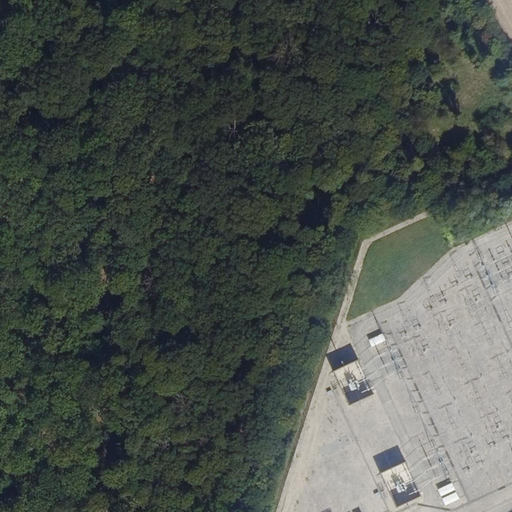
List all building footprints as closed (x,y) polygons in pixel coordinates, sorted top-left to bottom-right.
[(383,334),(370,339),(372,346),(386,340),(383,334)] [(359,388),(355,376),(363,373),(358,361),(335,369),(344,394),(359,388)] [(406,461),(381,473),(396,507),(422,496),(406,461)] [(438,489),(441,495),(454,489),(452,483),(438,489)] [(455,493),(444,498),(446,504),(458,499),(455,493)]
